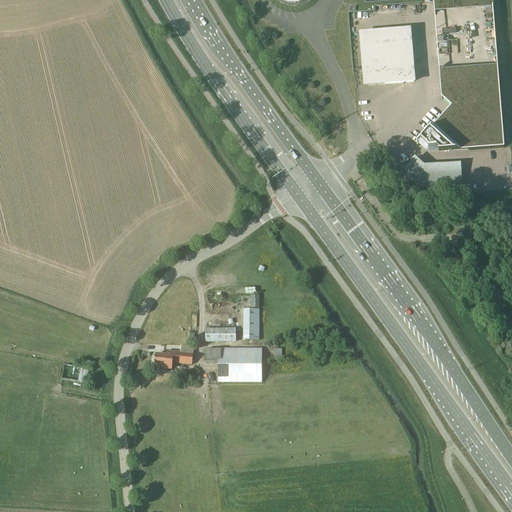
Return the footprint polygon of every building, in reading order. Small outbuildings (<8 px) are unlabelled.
[(432,0),(434,11),(492,6),(491,0),(432,0)] [(414,83),(410,32),(360,36),(364,87),(414,83)] [(504,148),(498,72),(439,77),(441,96),(452,106),(419,142),(429,150),(435,150),(439,154),(504,148)] [(426,168),(421,166),(413,159),(400,174),(416,188),(461,185),(460,166),(426,168)] [(260,341),(259,310),(243,310),(243,341),(260,341)] [(236,329),(205,329),(205,343),(235,344),(236,329)] [(156,356),(155,367),(162,368),(162,369),(172,370),(172,364),(173,364),(173,363),(192,365),(192,360),(194,348),(181,346),(181,347),(180,354),(166,352),(166,356),(156,355),(156,356)] [(218,351),(204,351),(204,363),(218,362),(217,384),(262,384),(262,350),(218,349),(218,351)] [(273,351),(273,360),(282,360),(282,350),(273,351)] [(67,363),(63,379),(87,384),(90,369),(67,363)]
